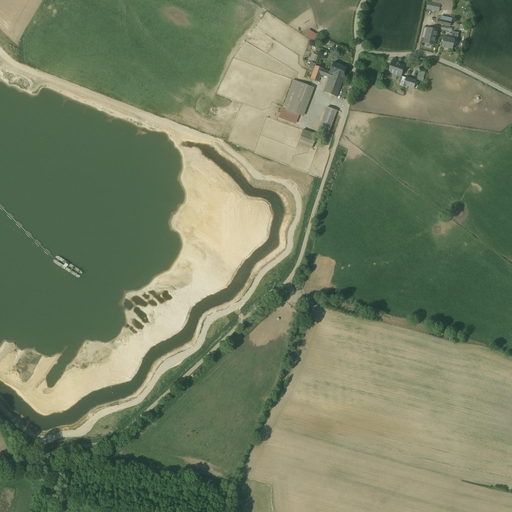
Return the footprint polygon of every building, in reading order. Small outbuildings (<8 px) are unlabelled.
[(454,1),(447,0),(429,0),(429,1),(441,4),(440,10),(451,12),(454,1)] [(441,4),(429,1),(427,9),(439,12),(440,10),(441,4)] [(439,31),(428,28),(424,43),(435,46),(439,31)] [(448,38),(444,38),(442,47),(453,49),(455,40),(457,41),(459,33),(453,32),(452,35),(449,34),(448,38)] [(400,64),(392,61),(389,72),(396,75),(400,64)] [(347,69),(332,63),(329,72),(343,78),(347,69)] [(405,66),(400,64),(396,75),(402,77),(405,66)] [(322,69),(315,66),(310,80),(317,82),(320,75),(322,70),(322,69)] [(329,72),(322,70),(320,75),(329,78),(324,93),(336,98),(343,78),(329,72)] [(417,81),(406,78),(403,87),(407,88),(408,86),(414,88),(417,81)] [(309,87),(293,80),(282,109),(299,115),(309,87)] [(337,111),(327,107),(318,131),(328,134),(337,111)] [(316,135),(303,130),(297,144),(311,149),(316,135)]
